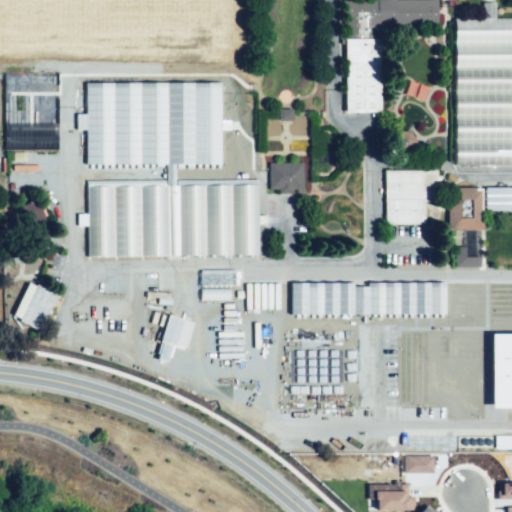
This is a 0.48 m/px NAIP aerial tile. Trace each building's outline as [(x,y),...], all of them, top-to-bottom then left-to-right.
[(455,21),(511,20),(511,166),(456,166),(455,21)] [(344,41),(381,41),(381,114),(343,114),(344,41)] [(279,123),(279,111),(292,111),(292,123),(279,123)] [(270,164),(302,164),(302,189),(292,189),(292,196),(279,196),(279,190),(269,190),(270,164)] [(437,172),(383,172),(383,226),(424,227),(424,202),(437,202),(437,172)] [(258,257),(87,257),(87,187),(257,186),(258,257)] [(447,187),(481,186),(482,229),(447,230),(447,187)] [(511,206),(485,206),(485,187),(511,187),(511,206)] [(20,204),(24,222),(41,218),(37,200),(20,204)] [(478,267),(479,257),(463,256),(463,249),(454,249),(453,266),(478,267)] [(198,270),(199,285),(237,284),(236,269),(198,270)] [(13,319),(29,282),(56,294),(40,331),(13,319)] [(443,314),(443,282),(365,282),(365,286),(351,286),(351,282),(290,282),(290,314),(443,314)] [(158,360),(169,315),(193,324),(186,351),(182,349),(176,372),(165,368),(166,363),(158,360)] [(511,333),(489,334),(490,408),(511,407),(511,333)] [(430,455),(431,472),(401,472),(401,455),(430,455)] [(411,495),(411,504),(410,504),(410,508),(374,508),(374,498),(365,498),(365,483),(391,483),(391,480),(397,479),(397,483),(405,483),(405,496),(411,495)] [(511,494),(509,494),(509,498),(495,497),(494,489),(496,489),(496,482),(511,482),(511,494)] [(417,511),(424,503),(430,508),(430,507),(435,511),(415,511),(416,511),(417,511)]
